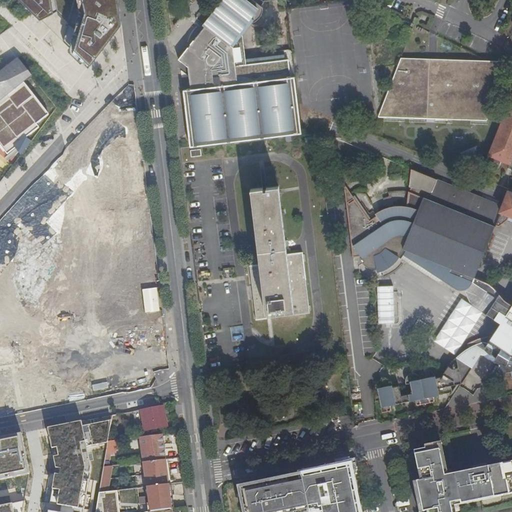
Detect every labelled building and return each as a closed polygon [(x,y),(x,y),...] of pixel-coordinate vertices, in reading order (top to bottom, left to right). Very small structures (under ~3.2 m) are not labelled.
[(20,0),(40,19),(53,13),(51,0),(20,0)] [(71,0),(54,0),(56,11),(68,23),(71,0)] [(118,0),(71,0),(68,23),(63,41),(70,48),(89,66),(91,63),(121,23),(118,0)] [(245,0),(225,0),(218,9),(207,24),(204,27),(209,30),(200,41),(198,40),(196,40),(195,40),(192,42),(184,52),(178,60),(188,68),(190,69),(193,71),(196,74),(198,76),(201,81),(203,84),(204,88),(191,90),(183,91),(190,148),(238,141),(303,136),(295,77),(291,77),(288,60),(241,65),(238,49),(234,47),(234,46),(236,46),(235,40),(233,40),(256,10),(258,11),(261,7),(256,3),(254,6),(245,0)] [(263,8),(261,7),(258,11),(256,10),(233,40),(235,40),(236,46),(234,46),(234,47),(238,49),(241,65),(288,60),(291,77),(295,77),(295,76),(292,50),(284,51),(284,55),(245,60),(242,35),(251,24),(256,21),(258,20),(260,16),(262,13),(263,8)] [(204,27),(207,24),(205,24),(202,25),(199,27),(196,30),(193,33),(191,37),(190,40),(190,41),(182,51),(184,52),(192,42),(195,40),(196,40),(198,40),(200,41),(209,30),(204,27)] [(509,61),(403,58),(380,117),(486,121),(509,61)] [(0,145),(8,155),(22,144),(21,142),(51,118),(24,83),(32,76),(18,59),(0,73),(0,72),(0,145)] [(190,81),(191,90),(204,88),(203,84),(201,81),(198,76),(196,74),(193,71),(190,69),(188,68),(190,81)] [(511,97),(486,163),(498,168),(502,160),(510,163),(511,157),(511,97)] [(75,111),(79,114),(89,104),(85,100),(75,111)] [(47,149),(65,125),(54,116),(36,140),(47,149)] [(39,177),(45,219),(138,206),(127,130),(97,134),(96,126),(92,122),(39,177)] [(502,206),(419,174),(411,170),(409,188),(411,189),(413,190),(415,191),(413,195),(421,198),(416,211),(411,209),(402,208),(397,208),(390,209),(383,211),(376,215),(377,217),(369,222),(355,201),(347,206),(353,257),(360,256),(364,263),(363,264),(366,268),(368,269),(371,269),(374,270),(377,269),(377,271),(384,270),(388,268),(394,264),(399,257),(402,259),(405,255),(440,278),(441,278),(443,278),(445,276),(458,282),(460,279),(464,280),(462,284),(467,286),(469,285),(471,284),(472,283),(474,278),(495,225),(499,226),(507,220),(511,222),(511,312),(511,313),(503,307),(502,307),(501,308),(499,308),(498,308),(496,309),(495,310),(494,311),(494,313),(494,315),(497,317),(495,319),(504,324),(495,336),(488,338),(479,341),(470,345),(471,348),(473,352),(466,356),(473,365),(476,361),(478,362),(483,355),(485,355),(488,355),(490,353),(501,360),(492,376),(505,381),(506,374),(511,372),(511,194),(507,194),(502,206)] [(281,310),(292,309),(293,315),(309,313),(302,252),(286,254),(278,186),(265,187),(265,190),(263,191),(262,188),(250,190),(259,263),(248,264),(248,266),(249,265),(255,318),(254,318),(255,319),(266,317),(266,312),(277,310),(277,309),(281,309),(281,310)] [(347,206),(355,201),(344,186),(347,206)] [(460,279),(458,282),(445,276),(443,278),(441,278),(458,289),(459,290),(461,290),(463,291),(467,290),(468,296),(470,299),(471,301),(480,308),(495,319),(497,317),(494,315),(494,313),(494,311),(495,310),(496,309),(498,308),(499,308),(501,308),(502,307),(503,307),(511,313),(511,312),(511,304),(503,297),(497,289),(494,286),(491,285),(474,278),(472,283),(471,284),(469,285),(467,286),(462,284),(464,280),(460,279)] [(129,352),(132,369),(159,366),(157,355),(166,354),(162,326),(78,337),(79,348),(118,343),(119,354),(129,352)] [(23,347),(26,365),(72,358),(70,340),(23,347)] [(0,348),(0,366),(23,363),(20,345),(0,348)] [(461,385),(478,362),(476,361),(473,365),(466,356),(473,352),(471,348),(464,352),(460,355),(455,359),(450,365),(444,374),(438,375),(437,373),(435,371),(433,370),(431,370),(428,370),(425,372),(423,374),(422,377),(422,376),(420,374),(417,373),(415,373),(413,373),(411,374),(409,376),(408,378),(407,381),(408,385),(412,384),(414,393),(440,388),(441,389),(446,388),(446,393),(453,391),(452,385),(445,386),(443,378),(448,371),(454,376),(455,381),(452,385),(459,384),(461,385)] [(452,385),(455,381),(454,376),(448,371),(443,378),(445,386),(452,385)] [(388,399),(391,398),(396,397),(398,403),(410,401),(409,394),(403,395),(401,386),(395,387),(394,385),(393,383),(391,381),(389,380),(387,380),(384,380),(382,381),(379,384),(379,386),(379,388),(385,387),(388,399)] [(384,412),(389,411),(392,410),(391,405),(398,403),(396,397),(391,398),(388,399),(385,387),(379,388),(375,389),(378,401),(382,400),(384,412)] [(435,395),(446,393),(446,388),(441,389),(440,388),(414,393),(409,394),(410,401),(417,399),(418,405),(436,401),(435,395)] [(166,427),(162,405),(141,410),(145,431),(166,427)] [(87,444),(106,438),(112,414),(62,425),(67,457),(88,452),(87,444)] [(0,479),(30,474),(21,433),(0,437),(0,479)] [(140,438),(143,462),(145,462),(165,460),(166,460),(164,450),(172,449),(171,446),(171,444),(164,445),(162,435),(140,438)] [(115,453),(117,440),(107,442),(105,454),(115,453)] [(444,477),(448,476),(441,444),(423,447),(424,451),(438,448),(444,477)] [(451,511),(450,505),(492,495),(493,499),(511,494),(511,462),(448,476),(444,477),(438,448),(424,451),(413,453),(416,466),(418,466),(421,482),(420,482),(416,483),(422,511),(451,511)] [(169,485),(165,460),(145,462),(149,487),(168,485),(169,485)] [(80,468),(66,465),(63,489),(88,494),(91,470),(80,468)] [(347,469),(356,511),(359,511),(349,465),(301,475),(301,479),(314,476),(347,469)] [(356,511),(347,469),(314,476),(301,479),(308,510),(321,507),(322,511),(356,511)] [(301,479),(301,475),(238,487),(242,511),(246,511),(242,490),(301,479)] [(246,511),(297,511),(308,510),(301,479),(242,490),(246,511)] [(422,511),(416,483),(412,484),(418,511),(422,511)] [(150,502),(151,511),(171,509),(168,485),(149,487),(147,487),(150,502)] [(120,511),(118,491),(99,493),(95,511),(120,511)] [(451,511),(454,511),(453,507),(493,499),(492,495),(450,505),(451,511)] [(84,511),(86,505),(61,500),(58,511),(84,511)] [(0,511),(22,511),(24,502),(0,505),(0,511)]
